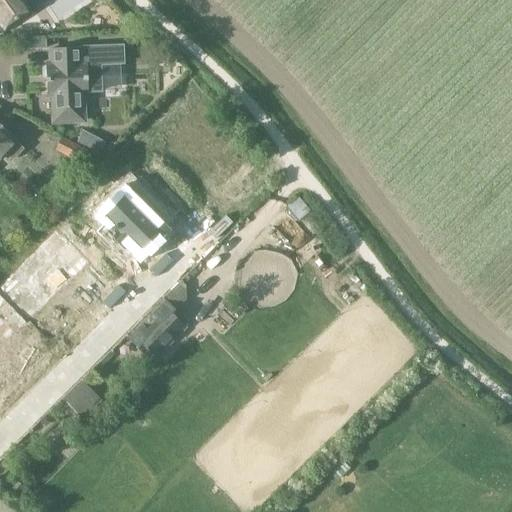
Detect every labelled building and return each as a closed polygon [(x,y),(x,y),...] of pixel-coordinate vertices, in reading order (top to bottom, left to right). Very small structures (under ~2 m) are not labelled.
[(0,0),(0,33),(24,16),(17,6),(25,0),(0,0)] [(52,65),(45,66),(46,94),(54,93),(55,121),(81,119),(80,92),(88,92),(100,91),(99,65),(123,63),(122,45),(78,47),(52,49),(52,65)] [(16,142),(0,126),(0,157),(5,153),(14,161),(25,151),(16,142)] [(82,131),(76,143),(98,154),(104,142),(82,131)] [(88,152),(61,138),(55,150),(82,163),(88,152)] [(129,184),(101,213),(116,227),(110,233),(125,248),(131,242),(140,250),(148,242),(150,243),(160,232),(154,226),(163,218),(129,184)] [(21,212),(6,197),(0,203),(0,208),(12,221),(21,212)] [(163,299),(127,336),(137,347),(138,346),(143,341),(157,355),(184,328),(170,314),(174,310),(163,299)] [(74,387),(57,404),(61,408),(68,407),(70,405),(81,416),(93,405),(74,387)]
